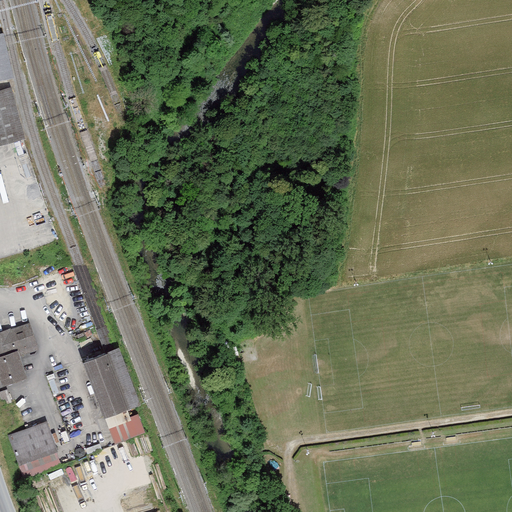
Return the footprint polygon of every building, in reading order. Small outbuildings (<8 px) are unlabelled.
[(4,36),(0,36),(0,84),(14,81),(4,36)] [(0,94),(0,148),(26,142),(12,91),(0,94)] [(34,323),(0,335),(0,378),(4,388),(26,380),(18,358),(43,348),(34,323)] [(111,353),(84,364),(116,444),(142,434),(111,353)] [(64,467),(48,424),(10,438),(27,481),(64,467)]
